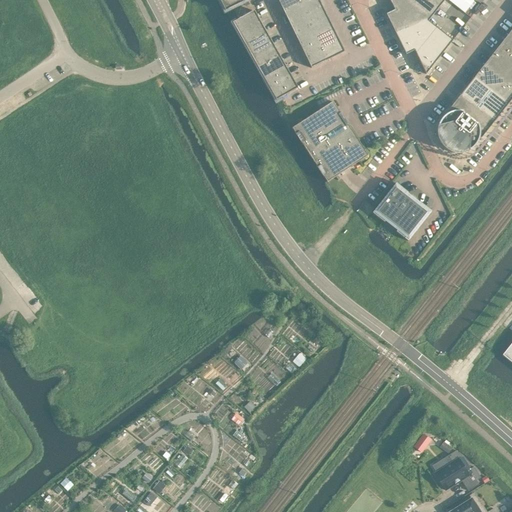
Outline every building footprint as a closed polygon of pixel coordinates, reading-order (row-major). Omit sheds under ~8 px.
[(248,0),(218,0),(224,12),(248,0)] [(277,0),(283,11),(299,3),(298,0),(277,0)] [(304,0),(299,3),(305,14),(322,6),(318,0),(304,0)] [(395,34),(425,20),(400,0),(389,0),(394,10),(385,14),(395,34)] [(400,0),(425,20),(428,21),(438,8),(427,0),(400,0)] [(427,0),(438,8),(444,0),(427,0)] [(283,11),(288,22),(305,14),(299,3),(283,11)] [(322,6),(305,14),(310,25),(327,17),(322,6)] [(232,23),(238,34),(260,22),(253,11),(232,23)] [(310,25),(305,14),(288,22),(294,33),(310,25)] [(310,25),(316,37),(333,29),(327,17),(310,25)] [(452,40),(428,21),(425,20),(395,34),(405,54),(414,50),(425,74),(452,40)] [(266,33),(260,22),(238,34),(244,45),(266,33)] [(316,37),(310,25),(294,33),(299,45),(316,37)] [(338,40),(333,29),(316,37),(321,48),(338,40)] [(244,45),(250,56),(272,44),(266,33),(244,45)] [(499,45),(511,55),(511,39),(507,35),(499,45)] [(321,48),(316,37),(299,45),(305,56),(321,48)] [(344,52),(338,40),(321,48),(327,60),(344,52)] [(278,55),(272,44),(250,56),(257,67),(278,55)] [(491,55),(511,71),(511,55),(499,45),(491,55)] [(305,56),(311,68),(327,60),(321,48),(305,56)] [(257,67),(263,78),(285,66),(278,55),(257,67)] [(483,65),(511,87),(511,71),(491,55),(483,65)] [(473,78),(507,105),(511,98),(511,87),(483,65),(473,78)] [(285,66),(263,78),(269,89),(291,77),(285,66)] [(297,88),(291,77),(269,89),(275,100),(297,88)] [(507,105),(473,78),(460,95),(494,122),(507,105)] [(494,122),(460,95),(452,105),(486,131),(494,122)] [(368,155),(332,101),(291,128),(327,182),(337,175),(368,155)] [(486,131),(452,105),(447,111),(448,113),(446,114),(445,115),(443,116),(442,117),(441,119),(440,120),(439,122),(438,123),(437,125),(437,127),(436,129),(436,131),(436,132),(436,134),(437,136),(437,138),(438,139),(438,141),(439,143),(440,144),(441,146),(442,147),(444,148),(445,149),(446,150),(448,151),(450,152),(451,153),(453,153),(455,153),(457,154),(458,154),(460,153),(462,153),(463,153),(465,152),(467,152),(468,151),(470,150),(471,149),(472,148),(474,147),(475,145),(476,144),(477,142),(478,141),(478,139),(479,137),(481,138),(486,131)] [(407,241),(431,211),(419,202),(417,204),(405,195),(407,192),(395,183),(372,213),(384,222),(386,219),(398,229),(395,231),(407,241)] [(511,342),(509,346),(506,350),(501,355),(511,363),(511,342)] [(305,359),(301,355),(296,362),(300,365),(305,359)] [(240,356),(234,362),(239,368),(245,361),(240,356)] [(254,407),(251,403),(245,408),(248,412),(254,407)] [(195,436),(188,431),(185,436),(191,440),(195,436)] [(423,434),(413,447),(420,452),(429,439),(423,434)] [(445,440),(441,447),(449,452),(454,445),(445,440)] [(188,455),(192,450),(186,446),(183,451),(188,455)] [(447,456),(432,466),(436,472),(434,473),(445,490),(461,480),(468,491),(478,484),(476,480),(480,478),(473,467),(470,469),(462,456),(456,450),(447,456)] [(147,473),(142,478),(148,483),(152,477),(147,473)] [(165,486),(158,481),(152,488),(159,493),(165,486)] [(222,504),(227,498),(219,492),(215,498),(222,504)] [(495,511),(493,508),(487,511),(479,511),(471,499),(471,498),(470,499),(449,511),(450,511),(449,511),(495,511)]
